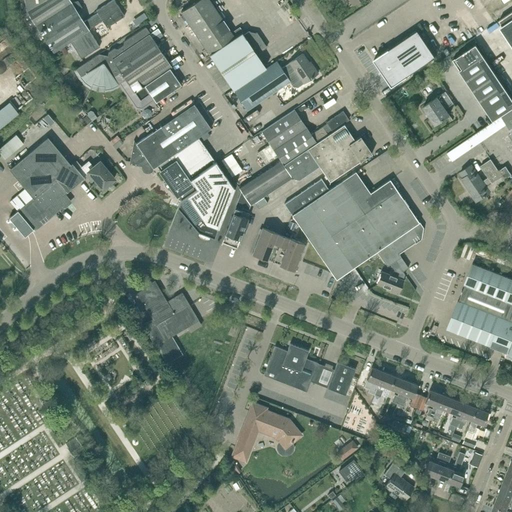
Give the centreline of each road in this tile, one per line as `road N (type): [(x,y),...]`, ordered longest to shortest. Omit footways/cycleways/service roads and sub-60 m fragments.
road 1 (tertiary): [(0,323),(62,269),(101,254),(146,253),(279,302)]
road 2 (unclassified): [(457,225),(304,0)]
road 3 (unclassified): [(235,133),(161,12),(164,0)]
road 4 (unclassified): [(406,354),(457,225)]
road 5 (tertiary): [(406,354),(279,302)]
